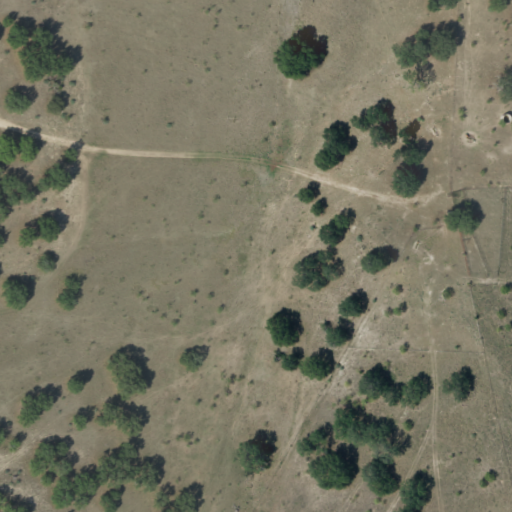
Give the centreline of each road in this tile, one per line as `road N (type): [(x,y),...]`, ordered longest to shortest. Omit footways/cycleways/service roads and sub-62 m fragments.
road 1 (residential): [(406,511),(437,373),(451,363),(461,179),(476,159),(471,69),(432,0)]
road 2 (residential): [(461,179),(0,122)]
